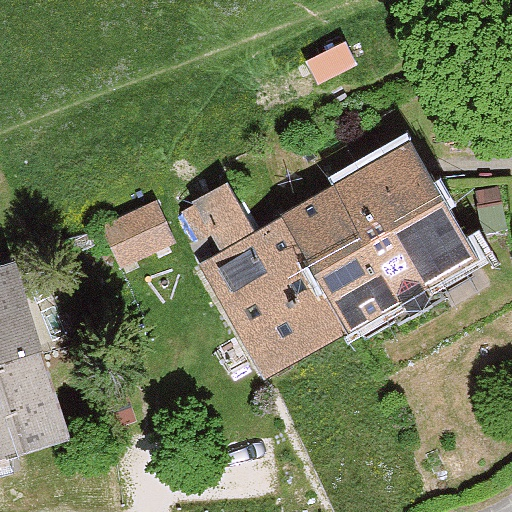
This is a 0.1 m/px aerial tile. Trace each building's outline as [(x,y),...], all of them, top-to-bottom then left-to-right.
[(353,35),(253,78),(268,111),(367,68),(353,35)] [(276,198),(349,312),(450,248),(384,142),(276,198)] [(186,262),(256,371),(349,312),(276,198),(238,222),(209,177),(174,199),(206,249),(186,262)] [(163,192),(107,217),(127,261),(183,236),(163,192)] [(0,438),(18,434),(0,373),(0,438)]
